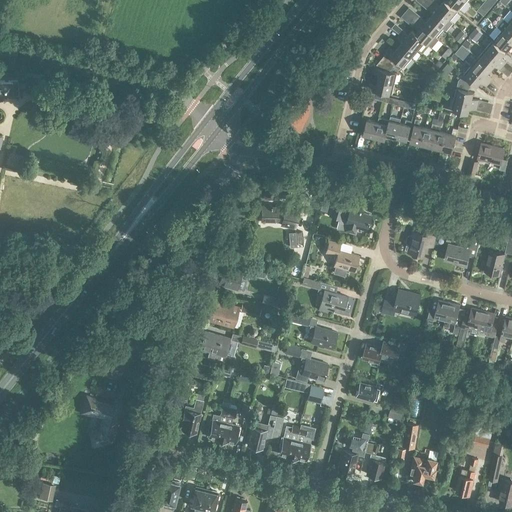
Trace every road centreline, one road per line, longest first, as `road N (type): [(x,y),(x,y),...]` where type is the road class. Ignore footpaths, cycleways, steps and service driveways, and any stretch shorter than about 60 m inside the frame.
road 1 (residential): [(143,447),(212,201),(245,151)]
road 2 (residential): [(315,484),(383,241)]
road 3 (residential): [(491,132),(474,128),(461,178),(339,149)]
road 4 (primary): [(208,118),(96,271)]
road 5 (unclassified): [(0,49),(118,72),(183,96)]
road 6 (primary): [(96,271),(213,135)]
road 7 (residential): [(315,484),(143,447)]
road 8 (residential): [(339,149),(364,52),(409,0)]
road 9 (primary): [(222,124),(320,0)]
road 10 (primary): [(0,392),(96,271)]
road 11 (primary): [(305,0),(208,118)]
road 12 (residential): [(511,302),(406,276),(386,258),(383,241)]
road 13 (unclassified): [(183,96),(261,0)]
